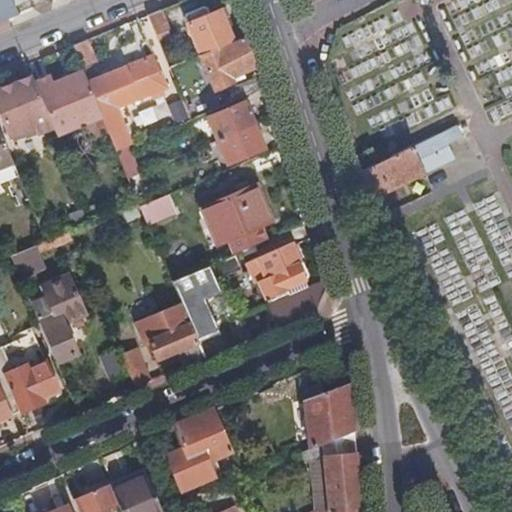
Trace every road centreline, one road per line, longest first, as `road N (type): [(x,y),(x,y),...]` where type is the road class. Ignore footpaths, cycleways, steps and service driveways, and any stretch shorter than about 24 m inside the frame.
road 1 (residential): [(375,319),(0,479)]
road 2 (residential): [(375,319),(282,37)]
road 3 (residential): [(449,457),(375,319)]
road 4 (residential): [(375,319),(390,467)]
road 5 (residential): [(0,50),(122,0)]
